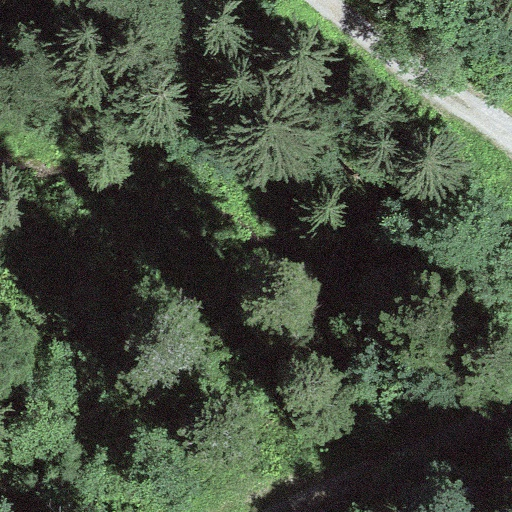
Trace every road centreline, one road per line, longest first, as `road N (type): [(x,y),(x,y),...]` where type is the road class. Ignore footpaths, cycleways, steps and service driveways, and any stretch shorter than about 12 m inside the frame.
road 1 (track): [(290,511),(452,449),(511,411)]
road 2 (track): [(511,139),(322,0)]
